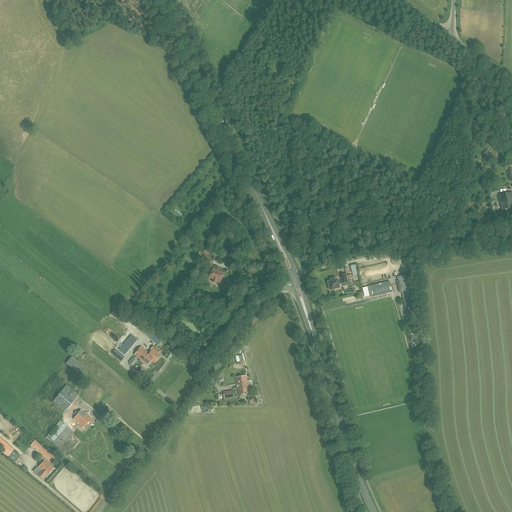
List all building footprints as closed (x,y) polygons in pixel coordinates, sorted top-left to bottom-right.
[(511,192),(499,195),(502,210),(511,208),(511,192)] [(210,265),(214,257),(208,255),(210,252),(205,249),(203,253),(205,254),(202,262),(210,265)] [(221,282),(225,273),(213,269),(209,278),(213,279),(212,282),(217,283),(218,281),(221,282)] [(342,284),(348,282),(347,276),(346,273),(339,275),(341,281),(338,282),(337,279),(336,280),(335,279),(331,280),(332,281),(328,282),(330,290),(340,288),(339,285),(342,284)] [(414,280),(412,273),(397,277),(398,281),(397,281),(400,293),(402,293),(405,305),(404,305),(406,314),(414,312),(412,303),(413,303),(412,299),(411,295),(415,294),(415,290),(416,290),(414,280)] [(392,292),(390,282),(368,287),(370,296),(370,297),(392,292)] [(158,346),(164,340),(149,328),(144,334),(158,346)] [(126,356),(138,341),(131,335),(129,338),(119,350),(126,356)] [(141,348),(135,355),(140,359),(139,360),(143,364),(144,363),(147,366),(152,360),(155,363),(160,357),(157,354),(159,352),(154,347),(151,350),(152,351),(149,354),(141,348)] [(121,362),(125,357),(115,349),(112,354),(116,357),(121,362)] [(175,354),(182,359),(185,355),(178,350),(176,353),(175,354)] [(78,374),(85,367),(72,356),(65,364),(78,374)] [(247,376),(236,377),(239,395),(239,396),(242,396),(242,394),(249,393),(249,390),(252,389),(251,382),(248,382),(247,376)] [(66,385),(63,389),(59,385),(50,395),(55,398),(52,402),(64,412),(64,413),(65,412),(79,396),(66,385)] [(103,387),(100,390),(105,395),(108,392),(103,387)] [(224,399),(234,397),(233,390),(224,391),(224,399)] [(85,395),(81,399),(94,409),(97,405),(85,395)] [(85,413),(81,410),(73,419),(84,428),(91,419),(87,415),(89,413),(86,411),(85,413)] [(61,449),(76,433),(66,424),(52,440),(61,449)] [(14,449),(0,438),(0,450),(14,462),(19,456),(12,451),(14,449)] [(54,457),(34,440),(29,446),(49,463),(54,457)] [(53,468),(44,461),(38,468),(37,467),(33,471),(43,480),(53,468)]
